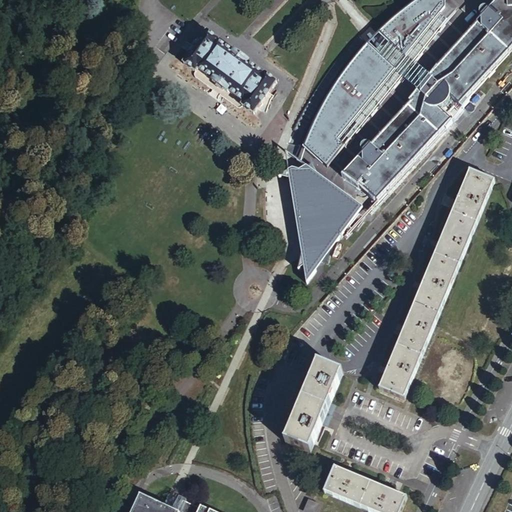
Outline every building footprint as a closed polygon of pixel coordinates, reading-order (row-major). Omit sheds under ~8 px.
[(367,149),(366,148),(366,158),(362,154),(348,171),(363,181),(366,176),(370,179),(366,183),(382,196),(448,122),(451,124),(458,116),(454,113),(457,110),(453,107),(456,104),(459,100),(463,104),(465,101),(468,104),(475,96),(471,93),(511,47),(511,0),(505,0),(498,8),(495,5),(488,14),(485,12),(486,23),(482,19),(443,63),(442,62),(434,73),(434,74),(427,82),(432,86),(427,91),(421,85),(412,97),(413,97),(374,141),(370,146),(368,148),(367,149)] [(384,27),(388,31),(391,29),(395,25),(399,21),(404,17),(409,13),(414,9),(420,5),(426,1),(428,0),(414,0),(407,6),(402,10),(396,15),(391,20),(387,23),(384,27)] [(391,29),(388,31),(402,44),(404,42),(406,44),(408,42),(410,45),(412,42),(415,45),(422,37),(429,43),(446,21),(440,16),(450,3),(449,0),(428,0),(426,1),(420,5),(414,9),(409,13),(404,17),(399,21),(395,25),(391,29)] [(484,10),(485,12),(488,14),(495,5),(494,4),(494,3),(493,3),(491,2),(490,2),(488,2),(486,3),(485,4),(484,6),(484,8),(484,10)] [(172,47),(185,21),(171,14),(158,40),(172,47)] [(374,36),(372,39),(392,57),(396,60),(391,77),(376,94),(349,129),(356,134),(403,77),(421,85),(427,91),(432,86),(427,82),(426,81),(425,79),(424,77),(424,76),(424,74),(425,73),(426,72),(428,72),(430,72),(431,72),(432,72),(434,73),(416,61),(429,43),(422,37),(415,45),(412,42),(410,45),(408,42),(406,44),(404,42),(402,44),(388,31),(384,27),(374,36)] [(208,30),(183,65),(197,75),(200,70),(213,80),(212,82),(228,94),(230,90),(246,102),(243,106),(255,115),(278,82),(266,74),(265,75),(250,64),(251,62),(242,56),(236,52),(234,54),(219,43),(221,40),(208,30)] [(392,57),(372,39),(331,101),(325,109),(326,113),(326,117),(325,120),(325,122),(325,125),(324,128),(323,130),(322,133),(322,135),(322,138),(322,140),(323,143),(324,145),(325,148),(327,150),(330,153),(332,155),(334,157),(336,154),(339,156),(356,134),(349,129),(376,94),(377,92),(377,88),(379,84),(381,79),(383,75),(385,72),(387,69),(390,65),(391,62),(392,61),(390,59),(392,57)] [(377,92),(376,94),(391,77),(396,60),(392,57),(390,59),(392,61),(391,62),(390,65),(387,69),(385,72),(383,75),(381,79),(379,84),(377,88),(377,92)] [(426,81),(427,82),(434,74),(434,73),(432,72),(431,72),(430,72),(428,72),(426,72),(425,73),(424,74),(424,76),(424,77),(425,79),(426,81)] [(326,113),(325,109),(317,122),(314,129),(312,134),(311,138),(309,142),(333,162),(339,156),(336,154),(334,157),(332,155),(330,153),(327,150),(325,148),(324,145),(323,143),(322,140),(322,138),(322,135),(322,133),(323,130),(324,128),(325,125),(325,122),(325,120),(326,117),(326,113)] [(364,146),(366,148),(367,149),(368,148),(370,146),(374,141),(373,140),(371,139),(370,139),(368,139),(366,140),(365,141),(364,143),(364,145),(364,146)] [(315,246),(308,250),(307,251),(307,253),(305,265),(309,263),(312,279),(322,266),(319,256),(333,259),(338,239),(344,235),(367,202),(334,178),(327,176),(316,159),(301,166),(295,163),(285,173),(295,175),(303,177),(303,179),(303,182),(302,187),(302,195),(302,200),(302,206),(305,206),(307,219),(305,219),(305,221),(306,225),(307,228),(308,232),(310,236),(312,240),(315,246)] [(392,361),(386,374),(379,390),(405,400),(495,182),(469,171),(460,193),(455,205),(443,234),(438,248),(426,277),(421,290),(409,319),(403,333),(392,361)] [(305,238),(308,250),(315,246),(312,240),(310,236),(308,232),(307,228),(306,225),(305,221),(305,219),(307,219),(305,206),(302,206),(302,200),(302,195),(302,187),(303,182),(303,179),(303,177),(295,175),(295,178),(298,200),(300,209),(302,219),(303,225),(305,238)] [(435,247),(438,248),(443,234),(441,233),(435,247)] [(418,289),(421,290),(426,277),(423,276),(418,289)] [(400,331),(403,333),(409,319),(406,318),(400,331)] [(383,373),(386,374),(392,361),(389,360),(383,373)] [(317,363),(284,443),(294,448),(309,454),(342,374),(317,363)] [(355,478),(343,473),(334,469),(324,494),(367,511),(400,511),(406,499),(397,496),(384,490),(355,478)] [(344,470),(343,473),(355,478),(357,475),(344,470)] [(385,488),(384,490),(397,496),(399,493),(385,488)] [(180,511),(174,506),(155,497),(140,490),(128,511),(180,511)] [(223,511),(199,501),(193,511),(180,511),(223,511)] [(307,501),(302,511),(313,511),(317,505),(307,501)]
